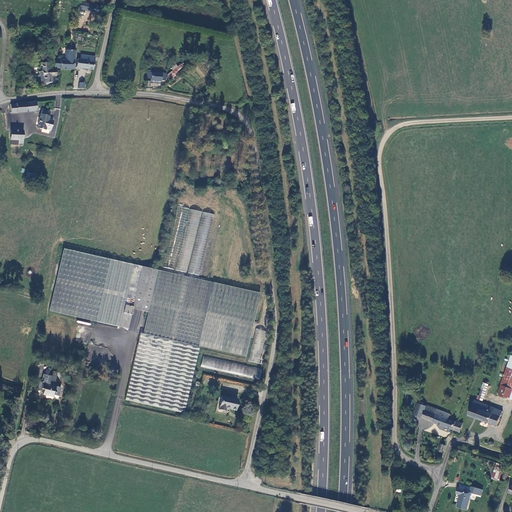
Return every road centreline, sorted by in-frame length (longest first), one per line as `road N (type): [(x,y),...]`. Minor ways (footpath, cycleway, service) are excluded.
road 1 (unclassified): [(92,93),(229,114),(252,137),(275,337),(244,486)]
road 2 (trunk): [(271,0),(305,157),(318,267),(321,511)]
road 3 (trunk): [(342,511),(346,397),(337,236),(293,0)]
road 4 (unclassified): [(511,117),(401,125),(385,135),(378,156),(394,445),(409,462),(440,475)]
road 5 (unclassified): [(244,486),(15,438),(0,507)]
